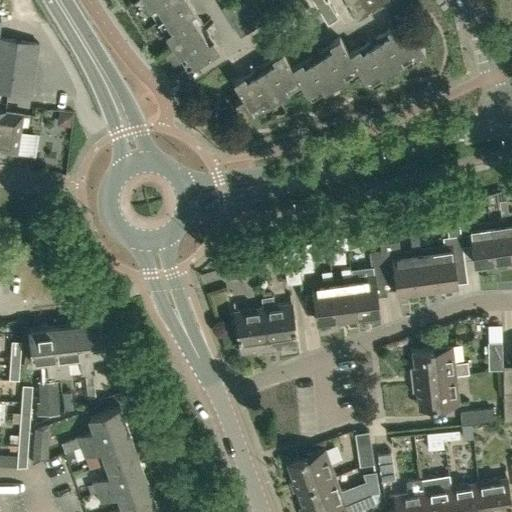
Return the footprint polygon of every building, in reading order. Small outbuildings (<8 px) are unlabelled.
[(191,2),(190,0),(144,0),(159,22),(191,2)] [(240,35),(265,19),(253,0),(231,0),(222,6),(240,35)] [(326,0),(317,6),(323,15),(333,8),(327,0),(326,0)] [(358,15),(382,0),(349,0),(349,1),(358,15)] [(173,45),(206,25),(191,2),(159,22),(173,45)] [(339,17),(333,8),(323,15),(328,24),(339,17)] [(393,70),(425,50),(414,33),(406,38),(397,23),(373,37),(393,70)] [(220,48),(206,25),(173,45),(188,68),(220,48)] [(0,89),(32,94),(39,42),(0,36),(0,89)] [(358,69),(349,52),(339,36),(316,51),(336,83),(358,69)] [(393,70),(373,37),(349,52),(358,69),(368,85),(393,70)] [(257,65),(278,98),(301,83),(292,66),(282,50),(257,65)] [(336,83),(316,51),(292,66),(301,83),(311,99),(336,83)] [(278,98),(257,65),(233,80),(243,96),(235,100),(246,118),(278,98)] [(0,149),(16,152),(22,112),(0,108),(0,149)] [(24,126),(21,143),(34,145),(37,128),(24,126)] [(489,222),(495,261),(511,258),(511,244),(508,211),(506,199),(498,200),(501,220),(489,222)] [(461,235),(462,246),(472,245),(475,264),(495,261),(489,222),(471,224),(468,205),(457,206),(461,235)] [(413,251),(417,289),(437,287),(432,248),(421,250),(418,229),(410,230),(413,251)] [(454,263),(464,262),(462,246),(461,235),(443,238),(445,246),(432,248),(437,287),(457,284),(454,263)] [(310,241),(297,245),(301,271),(314,270),(310,241)] [(382,251),(382,256),(385,276),(395,275),(398,292),(417,289),(413,251),(401,253),(399,241),(381,243),(382,251)] [(302,281),(301,271),(297,245),(282,249),(287,283),(302,281)] [(352,276),(357,315),(379,312),(375,283),(386,281),(385,276),(382,256),(370,258),(372,273),(352,276)] [(256,257),(227,265),(231,279),(258,271),(256,257)] [(333,279),(338,318),(357,315),(352,276),(351,267),(342,268),(343,277),(333,279)] [(313,281),(318,321),(338,318),(333,279),(331,269),(322,271),(323,280),(313,281)] [(264,305),(269,345),(298,342),(292,301),(274,304),(273,295),(263,296),(264,305)] [(269,345),(264,305),(235,309),(240,349),(269,345)] [(102,320),(77,323),(81,355),(80,355),(82,373),(84,373),(87,397),(96,397),(91,354),(105,352),(102,320)] [(58,375),(69,374),(67,357),(80,355),(81,355),(77,323),(53,325),(58,375)] [(56,376),(58,375),(53,325),(29,328),(32,361),(39,360),(41,375),(38,381),(40,401),(38,402),(40,414),(60,412),(56,376)] [(10,356),(20,356),(21,340),(11,340),(10,356)] [(488,370),(503,370),(502,341),(488,341),(488,368),(488,370)] [(417,379),(457,374),(469,372),(467,361),(455,362),(454,345),(413,349),(417,379)] [(9,378),(19,379),(20,356),(10,356),(9,378)] [(420,407),(460,403),(457,374),(417,379),(420,407)] [(22,401),(31,402),(32,386),(23,385),(22,401)] [(511,419),(511,392),(503,393),(504,420),(511,419)] [(65,451),(80,445),(128,428),(119,405),(89,416),(94,430),(61,442),(65,451)] [(20,422),(30,423),(31,407),(21,406),(20,422)] [(460,410),(461,424),(493,421),(492,408),(460,410)] [(19,443),(28,444),(29,428),(20,427),(19,443)] [(136,450),(128,428),(80,445),(84,455),(101,449),(105,462),(136,450)] [(442,431),(443,439),(460,437),(460,429),(442,431)] [(355,433),(359,456),(360,466),(374,464),(369,431),(355,433)] [(443,439),(442,431),(427,432),(429,449),(444,448),(443,439)] [(17,466),(27,465),(28,449),(18,448),(17,466)] [(288,461),(297,488),(335,475),(325,448),(288,461)] [(97,491),(145,473),(136,450),(105,462),(111,475),(93,482),(97,491)] [(378,452),(382,480),(396,478),(392,450),(378,452)] [(109,511),(153,496),(145,473),(97,491),(100,500),(117,494),(122,506),(106,511),(109,511)] [(376,474),(368,476),(369,482),(341,493),(345,502),(354,499),(370,492),(373,491),(378,490),(376,474)] [(454,511),(451,486),(449,474),(421,478),(426,511),(454,511)] [(305,511),(316,511),(345,502),(341,493),(335,475),(297,488),(305,511)] [(479,481),(483,511),(511,511),(511,508),(507,477),(479,481)] [(426,511),(421,478),(407,480),(409,492),(394,495),(396,511),(426,511)] [(451,486),(454,511),(483,511),(479,481),(451,486)] [(370,492),(354,499),(358,511),(375,505),(370,492)] [(159,511),(153,496),(109,511),(159,511)] [(354,499),(345,502),(316,511),(355,511),(358,511),(354,499)]
